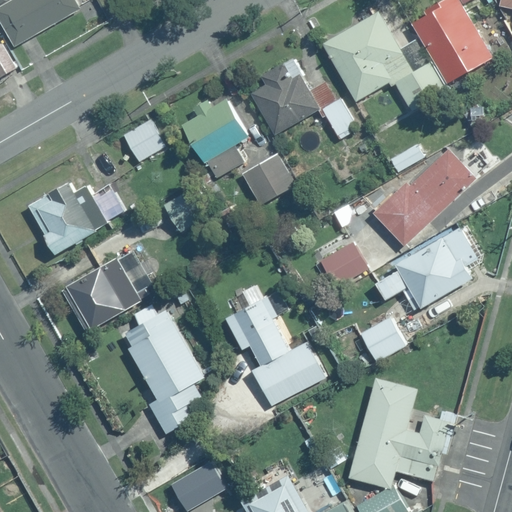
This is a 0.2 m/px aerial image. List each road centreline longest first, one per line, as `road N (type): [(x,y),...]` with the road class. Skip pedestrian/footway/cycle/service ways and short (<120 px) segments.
road 1 (residential): [(0,132),(235,0)]
road 2 (tertiary): [(101,511),(0,336)]
